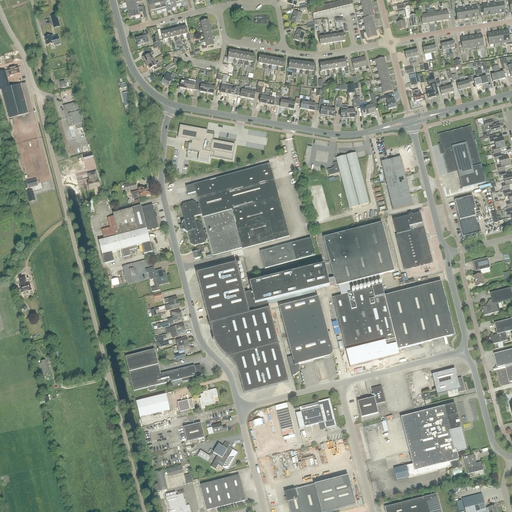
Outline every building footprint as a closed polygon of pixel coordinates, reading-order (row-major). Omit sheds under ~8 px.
[(127,8),(137,5),(137,3),(141,2),(140,0),(137,0),(126,3),(127,8)] [(161,10),(158,0),(157,0),(156,0),(153,0),(156,12),(161,10)] [(158,0),(161,10),(166,9),(163,0),(158,0)] [(171,8),(169,0),(163,0),(166,9),(171,8)] [(495,0),(493,0),(494,3),(489,4),(491,15),(498,14),(496,2),(495,0)] [(507,8),(506,0),(496,2),(498,14),(505,13),(504,8),(507,8)] [(489,1),(486,1),(487,4),(482,5),(482,6),(483,13),(484,16),(491,15),(489,4),(489,1)] [(362,6),(363,11),(363,12),(372,9),(371,3),(361,5),(361,4),(358,5),(358,7),(362,6)] [(471,3),(469,4),(470,7),(471,18),(478,17),(476,6),(472,7),(471,3)] [(464,4),(462,5),(463,8),(464,19),(471,18),(470,7),(465,8),(464,4)] [(415,14),(410,15),(409,6),(406,7),(406,8),(405,9),(406,19),(410,18),(411,28),(417,27),(416,22),(417,22),(417,19),(416,20),(415,14)] [(458,6),(455,6),(458,20),(464,19),(463,8),(458,9),(458,6)] [(439,8),(440,12),(442,21),(449,20),(447,10),(442,11),(441,8),(439,8)] [(145,9),(128,13),(129,18),(140,16),(139,13),(143,12),(143,15),(146,14),(145,9)] [(363,12),(363,11),(360,12),(360,14),(363,13),(365,18),(372,17),(374,16),(372,9),(363,12)] [(435,22),(442,21),(440,12),(435,13),(434,9),(433,10),(433,13),(434,13),(435,22)] [(429,23),(435,22),(434,13),(433,13),(428,14),(428,10),(426,11),(426,14),(427,14),(429,23)] [(422,24),(429,23),(427,14),(426,14),(422,15),(421,11),(419,12),(420,15),(422,24)] [(299,24),(302,14),(294,12),(291,22),(299,24)] [(56,15),(50,17),(53,25),(59,24),(56,15)] [(364,25),(373,23),(372,17),(365,18),(363,19),(363,18),(359,19),(360,21),(363,20),(364,24),(364,25)] [(198,31),(202,30),(202,29),(209,27),(208,21),(200,22),(202,28),(197,29),(198,31)] [(399,31),(405,29),(405,26),(404,21),(397,23),(399,31)] [(375,30),(373,23),(364,25),(364,24),(361,25),(361,27),(365,26),(366,31),(366,32),(375,30)] [(186,27),(179,28),(181,36),(182,35),(186,34),(187,39),(190,38),(189,34),(187,34),(186,27)] [(199,37),(204,36),(203,35),(211,33),(209,27),(202,29),(202,30),(203,34),(199,35),(199,37)] [(181,40),(184,40),(182,35),(181,36),(179,28),(173,30),(175,37),(176,37),(180,36),(181,40)] [(302,42),(305,32),(297,29),(294,40),(302,42)] [(177,41),(176,37),(175,37),(173,30),(167,31),(169,39),(170,38),(174,37),(175,42),(177,41)] [(336,30),(336,35),(338,35),(339,42),(345,41),(344,34),(339,34),(338,30),(336,30)] [(377,36),(375,30),(366,32),(366,31),(362,32),(363,34),(366,33),(367,38),(377,36)] [(171,43),(170,38),(169,39),(167,31),(161,33),(163,40),(168,39),(169,43),(171,43)] [(332,43),(339,42),(338,35),(336,35),(332,35),(332,31),(330,31),(330,36),(331,35),(332,43)] [(508,35),(508,31),(501,32),(503,44),(511,42),(511,39),(511,35),(508,35)] [(326,44),(332,43),(331,35),(330,36),(326,36),(325,32),(323,32),(324,37),(325,36),(326,44)] [(500,43),(501,46),(503,46),(503,44),(501,32),(494,33),(496,44),(500,43)] [(201,43),(205,42),(205,41),(212,39),(211,33),(203,35),(204,36),(204,40),(200,41),(201,43)] [(320,45),(326,44),(325,36),(324,37),(320,37),(319,33),(317,33),(318,38),(319,38),(320,45)] [(493,44),(494,48),(496,47),(496,44),(494,33),(487,34),(489,45),(493,44)] [(53,35),(44,37),(46,45),(54,43),(54,46),(60,44),(58,36),(53,37),(53,35)] [(145,43),(149,42),(147,35),(139,37),(140,38),(135,39),(137,46),(145,44),(145,43)] [(483,46),(481,35),(474,36),(476,47),(477,51),(479,50),(479,47),(483,46)] [(472,48),(476,47),(474,36),(467,37),(469,48),(470,52),(472,51),(472,48)] [(154,46),(160,44),(158,37),(152,38),(154,46)] [(465,49),(469,48),(467,37),(461,38),(463,53),(465,52),(465,49)] [(214,45),(212,39),(205,41),(205,42),(206,46),(202,47),(202,49),(207,48),(207,47),(214,45)] [(450,57),(447,43),(441,45),(442,51),(445,50),(447,58),(450,57)] [(429,47),(423,49),(424,55),(426,61),(429,60),(429,62),(432,62),(429,47)] [(146,64),(153,60),(151,56),(154,55),(151,50),(144,53),(146,57),(143,58),(146,64)] [(411,66),(414,66),(411,51),(404,53),(406,59),(409,58),(411,66)] [(364,57),(358,59),(360,68),(361,68),(365,67),(366,70),(368,69),(368,66),(367,66),(364,57)] [(375,62),(376,66),(377,67),(386,64),(384,58),(375,60),(372,60),(372,62),(375,62)] [(362,71),(361,68),(360,68),(358,59),(351,60),(354,70),(359,68),(360,72),(362,71)] [(155,64),(153,60),(146,64),(149,70),(152,68),(154,71),(161,67),(158,62),(155,64)] [(345,60),(338,61),(340,69),(341,68),(345,68),(345,72),(348,72),(347,67),(346,67),(345,60)] [(338,61),(332,62),(333,70),(335,69),(339,69),(339,73),(341,73),(341,68),(340,69),(338,61)] [(332,62),(326,63),(327,71),(328,70),(332,70),(333,74),(335,74),(335,69),(333,70),(332,62)] [(321,72),(325,71),(326,79),(329,78),(329,75),(328,70),(327,71),(326,63),(319,64),(321,72)] [(377,68),(378,73),(387,71),(386,64),(377,67),(376,66),(373,67),(374,69),(377,68)] [(495,66),(499,80),(505,78),(503,72),(500,73),(498,65),(495,66)] [(492,82),(499,80),(495,66),(492,67),(494,75),(491,75),(492,82)] [(8,71),(5,71),(7,78),(14,76),(13,74),(18,73),(16,67),(8,69),(8,71)] [(478,71),(482,85),(488,83),(486,77),(483,78),(480,70),(478,71)] [(0,90),(2,90),(10,88),(7,78),(5,71),(0,72),(0,90)] [(379,75),(380,79),(380,80),(389,78),(387,71),(378,73),(375,73),(375,75),(379,75)] [(475,87),(482,85),(478,71),(474,71),(477,79),(474,80),(472,75),(469,76),(471,82),(474,82),(475,87)] [(171,75),(167,73),(164,77),(161,83),(168,86),(171,81),(173,83),(177,76),(173,73),(171,75)] [(460,75),(464,89),(470,88),(469,83),(471,82),(469,76),(467,77),(468,82),(465,82),(463,74),(460,75)] [(179,88),(186,90),(188,80),(185,79),(185,82),(181,81),(181,79),(178,78),(177,84),(180,84),(179,88)] [(380,81),(381,86),(382,87),(391,84),(389,78),(380,80),(380,79),(376,80),(377,82),(380,81)] [(188,80),(186,90),(193,91),(193,90),(196,91),(199,80),(198,80),(199,79),(196,79),(196,81),(195,81),(188,80)] [(443,80),(447,94),(454,92),(452,86),(448,87),(446,79),(443,80)] [(198,82),(197,91),(199,91),(199,92),(206,93),(208,83),(205,82),(204,86),(201,85),(201,82),(198,82)] [(208,83),(206,93),(213,95),(215,88),(211,87),(211,84),(208,83)] [(227,95),(229,85),(222,83),(220,94),(227,95)] [(436,97),(435,95),(438,94),(437,88),(435,83),(430,84),(431,89),(426,91),(428,99),(429,99),(429,100),(431,99),(431,98),(436,97)] [(392,91),(391,84),(382,87),(381,86),(378,86),(379,88),(382,88),(383,93),(392,91)] [(2,90),(3,96),(22,91),(20,85),(10,88),(2,90)] [(233,85),(229,85),(227,95),(234,96),(234,95),(237,96),(239,85),(237,85),(237,87),(236,86),(235,89),(232,88),(233,85)] [(239,87),(237,96),(240,97),(240,98),(247,99),(249,88),(245,87),(245,91),(241,90),(242,88),(241,88),(239,87)] [(253,88),(249,88),(247,99),(254,100),(255,93),(252,92),(253,88)] [(266,89),(265,95),(262,94),(261,97),(259,104),(266,105),(269,90),(266,89)] [(418,89),(412,91),(415,103),(422,101),(421,95),(420,93),(419,93),(418,89)] [(277,106),(279,94),(277,94),(276,97),(275,97),(275,99),(271,99),(273,91),(269,90),(266,105),(273,107),(274,106),(277,106)] [(3,96),(5,103),(24,98),(22,91),(3,96)] [(279,108),(287,109),(289,99),(288,99),(288,102),(281,101),(282,98),(281,98),(281,96),(279,95),(279,94),(277,106),(280,107),(279,108)] [(389,96),(382,98),(383,101),(387,100),(388,103),(387,103),(388,110),(396,108),(396,107),(396,104),(395,104),(394,101),(393,102),(392,99),(390,99),(389,96)] [(295,104),(298,105),(299,97),(299,99),(296,98),(295,103),(292,103),(292,100),(289,99),(287,109),(293,110),(295,104)] [(299,97),(298,105),(301,105),(300,109),(307,110),(309,101),(305,100),(305,103),(302,102),(302,99),(302,98),(299,97)] [(28,113),(24,98),(5,103),(9,118),(28,113)] [(327,117),(329,104),(323,103),(323,99),(320,99),(319,106),(322,106),(322,107),(321,107),(320,116),(327,117)] [(315,105),(311,104),(312,101),(309,101),(307,110),(314,112),(315,105)] [(338,101),(338,108),(341,108),(341,111),(341,119),(348,119),(348,111),(347,105),(342,105),(342,102),(338,101)] [(63,106),(64,112),(67,111),(72,110),(73,114),(77,113),(76,110),(77,110),(77,108),(78,108),(77,103),(63,106)] [(332,105),(329,104),(327,117),(333,118),(335,110),(331,109),(332,105)] [(362,117),(369,115),(366,104),(363,105),(364,107),(360,108),(361,109),(360,109),(362,117)] [(366,104),(369,115),(376,113),(373,105),(370,106),(369,104),(366,104)] [(84,128),(78,108),(77,108),(77,110),(76,110),(77,113),(73,114),(72,110),(67,111),(64,112),(69,128),(75,126),(76,130),(84,128)] [(490,133),(501,130),(499,123),(493,125),(492,122),(492,120),(484,123),(484,124),(486,131),(489,130),(490,133)] [(448,174),(457,171),(456,164),(459,164),(459,166),(466,165),(467,169),(481,165),(471,126),(438,135),(448,174)] [(181,127),(178,140),(193,142),(192,146),(189,145),(188,153),(200,155),(199,163),(209,165),(210,159),(233,163),(236,144),(214,140),(214,137),(207,135),(207,134),(208,132),(181,127)] [(495,145),(504,142),(503,137),(497,138),(496,135),(489,137),(491,142),(494,141),(495,145)] [(505,147),(504,142),(495,145),(495,148),(492,149),(493,154),(500,152),(499,149),(505,147)] [(334,168),(327,170),(329,176),(340,173),(349,209),(369,204),(357,158),(355,153),(345,156),(336,158),(337,163),(333,164),(334,168)] [(499,163),(509,160),(507,155),(501,157),(501,154),(494,155),(495,160),(498,160),(499,163)] [(396,180),(405,178),(400,157),(381,162),(385,179),(395,176),(396,180)] [(510,166),(509,160),(499,163),(500,166),(497,167),(498,172),(505,170),(504,167),(510,166)] [(207,240),(208,239),(213,256),(242,248),(242,249),(258,245),(289,237),(270,164),(186,187),(188,195),(196,193),(199,204),(197,205),(196,203),(193,201),(183,204),(181,207),(184,219),(181,225),(182,230),(187,233),(190,244),(194,246),(204,243),(207,240)] [(485,183),(481,165),(467,169),(466,165),(459,166),(459,164),(456,164),(457,171),(462,189),(485,183)] [(89,190),(100,187),(98,180),(97,180),(95,172),(88,174),(90,181),(89,182),(87,183),(89,190)] [(504,181),(511,178),(511,173),(506,175),(505,172),(498,174),(500,179),(503,178),(504,181)] [(390,199),(400,197),(396,180),(395,176),(385,179),(390,199)] [(410,194),(405,178),(396,180),(400,197),(410,194)] [(511,184),(511,178),(504,181),(505,184),(501,185),(503,190),(509,188),(509,185),(511,184)] [(38,186),(36,179),(26,182),(24,183),(25,189),(28,188),(28,189),(38,186)] [(125,192),(137,189),(135,182),(123,185),(125,192)] [(136,199),(140,198),(150,195),(148,191),(147,188),(142,189),(142,188),(138,189),(139,190),(131,192),(132,195),(135,194),(136,199)] [(509,199),(511,198),(511,192),(511,193),(510,190),(503,192),(504,197),(508,196),(509,199)] [(35,201),(33,191),(26,193),(29,203),(35,201)] [(400,197),(390,199),(392,210),(412,205),(410,194),(400,197)] [(463,235),(479,231),(474,210),(476,209),(472,196),(455,201),(463,235)] [(114,262),(111,252),(121,250),(123,258),(130,255),(129,250),(137,248),(136,246),(141,245),(144,254),(152,252),(147,231),(158,228),(152,205),(141,208),(140,206),(132,208),(132,209),(113,214),(118,236),(98,241),(104,264),(114,262)] [(409,216),(393,220),(396,235),(395,235),(404,270),(432,263),(423,228),(420,214),(412,215),(412,214),(408,215),(409,216)] [(236,263),(196,274),(209,324),(208,324),(208,325),(209,324),(209,325),(213,339),(212,340),(213,340),(214,341),(214,342),(215,344),(216,344),(217,347),(219,349),(221,351),(223,353),(225,355),(227,357),(226,357),(226,358),(227,358),(230,360),(232,362),(234,365),(235,367),(236,370),(238,372),(239,375),(239,377),(244,394),(288,383),(278,344),(279,344),(278,344),(269,309),(270,309),(270,308),(269,309),(268,304),(315,292),(314,289),(329,286),(335,286),(336,287),(338,286),(341,296),(332,298),(350,367),(398,355),(397,350),(452,336),(454,333),(441,282),(384,296),(381,286),(351,293),(348,283),(394,271),(381,223),(323,238),(333,278),(327,279),(324,265),(263,280),(249,283),(251,291),(244,293),(236,263)] [(265,269),(296,261),(315,255),(310,238),(260,252),(265,269)] [(199,253),(204,252),(202,246),(200,247),(200,248),(197,249),(198,251),(193,253),(194,259),(200,258),(199,253)] [(480,270),(490,268),(487,258),(473,262),(475,272),(476,271),(477,275),(474,276),(476,286),(484,284),(480,270)] [(154,267),(145,270),(146,274),(148,273),(150,280),(157,279),(159,286),(168,283),(166,276),(164,277),(163,273),(162,269),(155,271),(154,267)] [(21,293),(31,291),(29,284),(27,284),(25,276),(18,278),(20,286),(19,286),(21,293)] [(498,303),(511,299),(511,293),(511,288),(490,293),(492,300),(489,300),(486,305),(486,306),(482,307),(484,316),(500,311),(498,303)] [(332,351),(318,297),(279,308),(294,365),(290,366),(292,376),(294,375),(295,375),(296,374),(297,373),(299,371),(298,371),(298,370),(298,369),(298,368),(298,367),(298,366),(298,365),(328,357),(329,357),(330,357),(330,356),(331,355),(331,354),(332,354),(332,353),(332,352),(332,351)] [(169,305),(169,306),(166,307),(167,311),(169,310),(170,310),(178,308),(177,307),(179,307),(178,303),(169,305)] [(182,321),(181,316),(173,318),(173,320),(170,321),(171,324),(182,321)] [(505,332),(511,330),(511,318),(495,323),(496,330),(495,331),(496,335),(489,336),(491,345),(508,341),(505,332)] [(176,332),(185,330),(183,324),(174,326),(168,328),(170,333),(176,332)] [(173,338),(176,337),(176,338),(185,336),(184,334),(186,334),(185,330),(176,332),(170,333),(171,337),(173,338)] [(185,338),(175,340),(177,346),(188,343),(187,339),(185,339),(185,338)] [(188,343),(177,346),(179,354),(175,356),(176,360),(185,358),(183,350),(188,349),(188,348),(189,347),(188,343)] [(511,349),(494,355),(498,370),(497,372),(500,385),(502,387),(511,383),(511,349)] [(125,357),(133,391),(149,387),(150,394),(162,391),(161,385),(150,388),(150,387),(181,379),(182,382),(197,379),(197,377),(202,375),(200,365),(194,367),(194,366),(160,374),(154,350),(125,357)] [(44,377),(50,375),(47,362),(46,363),(45,361),(41,362),(42,364),(39,364),(40,368),(41,368),(44,377)] [(455,369),(432,375),(437,395),(450,391),(451,391),(457,389),(458,392),(465,391),(461,378),(457,379),(455,369)] [(376,404),(385,402),(381,386),(371,389),(374,398),(357,402),(361,418),(378,413),(376,404)] [(202,392),(203,394),(200,395),(201,398),(199,399),(201,410),(205,409),(204,406),(214,404),(213,398),(217,396),(216,389),(202,392)] [(140,417),(169,410),(165,394),(136,402),(140,417)] [(192,399),(177,403),(180,412),(180,415),(187,415),(187,414),(188,414),(188,410),(194,409),(192,399)] [(300,412),(295,414),(299,429),(304,427),(324,422),(325,428),(336,425),(334,419),(333,419),(328,400),(319,403),(299,408),(300,412)] [(458,460),(456,452),(466,450),(465,445),(462,445),(458,429),(461,428),(458,418),(454,404),(420,412),(419,408),(399,413),(401,417),(400,417),(412,465),(411,463),(406,465),(406,466),(394,469),(396,480),(409,477),(450,467),(449,462),(458,460)] [(186,442),(204,438),(200,423),(183,427),(186,442)] [(220,432),(227,431),(226,426),(222,427),(221,423),(211,426),(213,434),(220,432)] [(217,456),(211,467),(215,470),(218,465),(222,468),(227,470),(230,464),(234,459),(235,454),(231,452),(232,450),(228,447),(229,445),(225,442),(222,447),(218,444),(213,453),(217,456)] [(207,462),(210,457),(200,451),(197,456),(207,462)] [(468,456),(468,458),(464,460),(465,466),(467,474),(483,470),(481,462),(476,463),(474,455),(468,456)] [(166,469),(168,477),(183,473),(181,465),(166,469)] [(156,492),(167,489),(163,470),(155,472),(158,484),(154,485),(156,492)] [(206,511),(224,506),(245,501),(239,475),(200,485),(206,511)] [(289,511),(328,511),(355,505),(348,476),(295,490),(294,489),(284,492),(287,502),(289,511)] [(182,494),(166,498),(169,511),(190,511),(188,505),(185,506),(182,494)] [(385,511),(441,511),(437,494),(385,507),(385,511)] [(481,494),(462,499),(465,511),(496,511),(496,510),(495,510),(494,506),(485,508),(481,494)]
